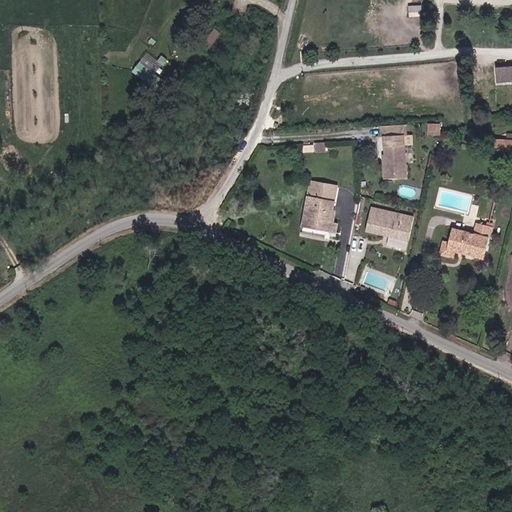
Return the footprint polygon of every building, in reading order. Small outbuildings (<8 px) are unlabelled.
[(421,15),(420,7),(410,7),(410,16),(421,15)] [(148,51),(133,69),(149,82),(164,64),(148,51)] [(511,67),(496,69),(497,82),(511,80),(511,67)] [(438,134),(439,124),(432,123),(430,133),(438,134)] [(406,178),(403,135),(405,135),(405,124),(381,125),(382,136),(384,136),(385,154),(387,157),(388,161),(384,161),(385,179),(406,178)] [(511,150),(511,140),(507,140),(496,139),(496,149),(511,150)] [(332,167),(334,147),(316,148),(314,166),(332,167)] [(333,212),(337,186),(311,181),(302,226),(332,231),(333,224),(335,212),(333,212)] [(361,217),(365,200),(360,199),(357,217),(361,217)] [(409,240),(414,218),(371,208),(366,231),(409,240)] [(484,259),(491,228),(477,225),(474,235),(452,229),(449,243),(447,249),(454,251),(484,259)] [(453,256),(454,251),(447,249),(449,243),(444,242),(441,253),(453,256)]
